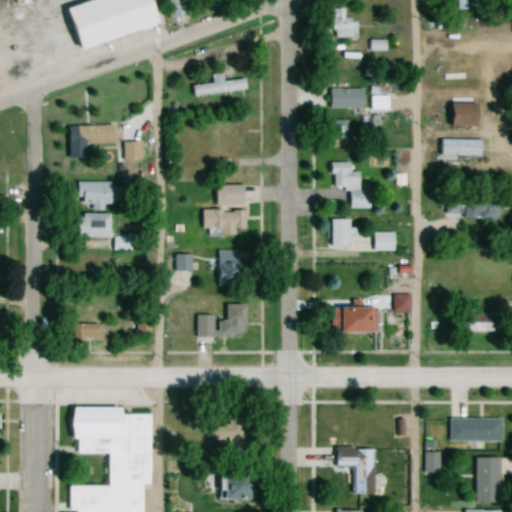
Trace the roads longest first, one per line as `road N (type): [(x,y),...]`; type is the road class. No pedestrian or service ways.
road 1 (residential): [(30,379),(511,379)]
road 2 (residential): [(29,511),(30,90)]
road 3 (residential): [(286,380),(285,0)]
road 4 (residential): [(30,90),(285,0)]
road 5 (residential): [(288,511),(286,380)]
